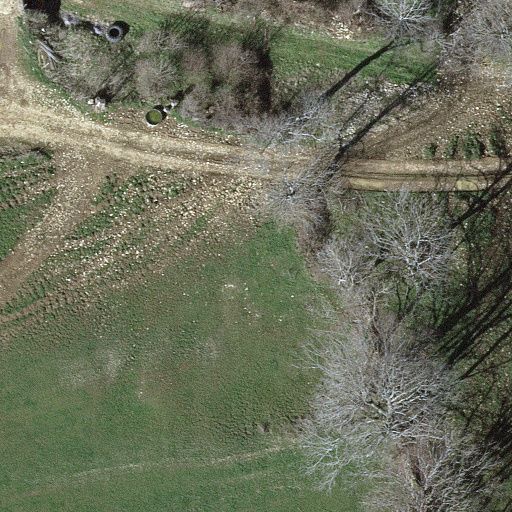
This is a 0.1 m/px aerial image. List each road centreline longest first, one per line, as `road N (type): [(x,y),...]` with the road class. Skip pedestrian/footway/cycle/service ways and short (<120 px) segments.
road 1 (track): [(0,52),(67,18),(433,79),(511,83)]
road 2 (track): [(169,167),(511,169)]
